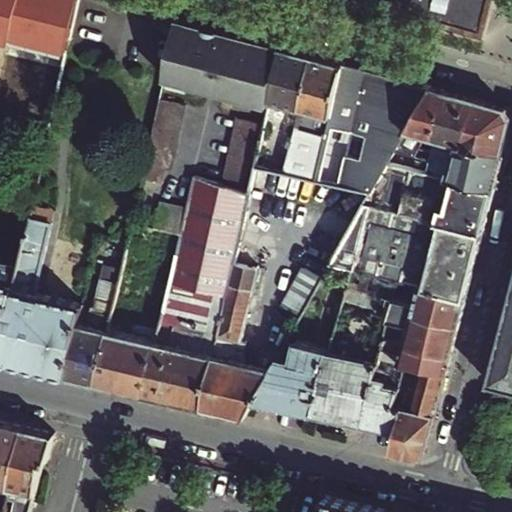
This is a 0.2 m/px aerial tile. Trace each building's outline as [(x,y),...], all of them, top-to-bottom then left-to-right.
[(343,0),(483,35),(491,0),(343,0)] [(176,18),(163,77),(269,106),(272,96),(283,47),(176,18)] [(302,103),(313,55),(283,47),(272,96),(302,103)] [(316,181),(342,63),(313,55),(302,103),(296,127),(309,131),(300,169),(295,168),(293,176),(316,181)] [(431,87),(342,63),(316,181),(371,193),(387,163),(394,152),(431,87)] [(443,112),(448,92),(431,87),(394,152),(406,155),(416,133),(430,137),(437,111),(443,112)] [(430,137),(436,138),(441,119),(468,126),(470,119),(508,130),(511,116),(511,115),(506,107),(448,92),(443,112),(437,111),(430,137)] [(158,101),(144,166),(170,171),(184,106),(158,101)] [(256,168),(265,125),(239,118),(222,183),(251,191),(256,168)] [(441,119),(436,138),(456,143),(502,155),(508,130),(470,119),(468,126),(441,119)] [(493,191),(502,155),(456,143),(454,152),(433,147),(431,156),(430,161),(425,159),(423,165),(448,171),(446,179),(493,191)] [(493,191),(446,179),(387,163),(371,193),(366,202),(483,231),(493,191)] [(251,191),(228,297),(204,408),(244,418),(255,399),(279,357),(261,352),(257,365),(243,361),(247,344),(241,343),(275,193),(360,212),(366,202),(371,193),(316,181),(293,176),(256,168),(251,191)] [(228,297),(251,191),(222,183),(195,176),(188,208),(182,234),(171,283),(186,286),(214,293),(228,297)] [(161,202),(155,229),(182,234),(188,208),(161,202)] [(483,231),(366,202),(360,212),(333,261),(354,267),(466,297),(483,231)] [(31,218),(20,267),(0,353),(0,358),(69,375),(80,322),(84,304),(36,292),(51,224),(31,218)] [(0,353),(20,267),(0,261),(0,353)] [(392,306),(391,310),(411,315),(411,314),(459,325),(466,297),(354,267),(349,285),(374,291),(376,293),(389,296),(387,302),(392,306)] [(178,325),(186,286),(171,283),(162,323),(158,341),(170,344),(174,324),(178,325)] [(349,285),(346,298),(377,306),(380,296),(376,293),(374,291),(349,285)] [(204,408),(228,297),(214,293),(204,332),(178,325),(174,324),(170,344),(158,341),(146,394),(204,408)] [(511,297),(490,382),(511,386),(511,297)] [(88,324),(80,322),(69,375),(97,382),(113,311),(92,306),(88,324)] [(411,315),(391,310),(387,326),(392,328),(394,322),(408,326),(404,343),(451,355),(459,325),(411,314),(411,315)] [(113,311),(97,382),(146,394),(158,341),(162,323),(113,311)] [(416,365),(447,373),(451,355),(404,343),(384,338),(381,348),(401,353),(400,361),(394,359),(393,364),(404,367),(405,363),(416,365)] [(333,348),(316,412),(366,423),(376,371),(379,355),(381,350),(335,339),(333,348)] [(255,399),(316,412),(333,348),(300,340),(294,361),(279,357),(255,399)] [(379,355),(394,359),(400,361),(401,353),(381,348),(381,350),(379,355)] [(366,423),(398,429),(404,406),(401,405),(394,403),(396,396),(404,367),(393,364),(388,363),(385,374),(376,371),(366,423)] [(401,405),(404,406),(404,404),(412,406),(420,373),(415,372),(416,365),(405,363),(404,367),(396,396),(403,398),(401,405)] [(404,404),(404,406),(398,429),(392,453),(418,459),(426,455),(447,373),(416,365),(415,372),(420,373),(412,406),(404,404)] [(403,398),(396,396),(394,403),(401,405),(403,398)] [(26,426),(0,419),(0,511),(4,511),(11,484),(26,426)] [(55,432),(26,426),(11,484),(36,490),(45,457),(49,457),(55,432)] [(395,511),(328,496),(323,511),(395,511)]
